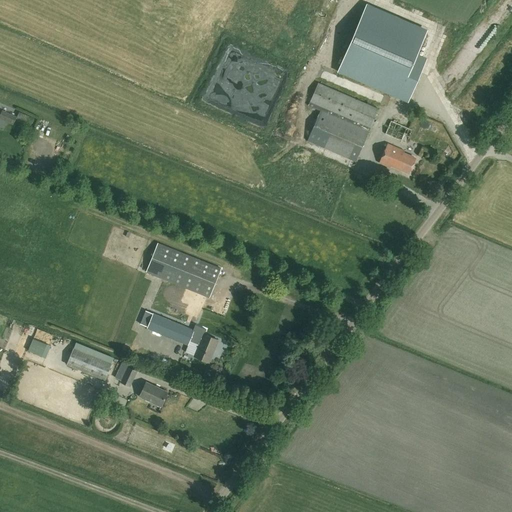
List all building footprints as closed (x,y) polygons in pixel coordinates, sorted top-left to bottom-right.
[(410,76),(429,27),(365,4),(339,75),(411,101),(419,79),(410,76)] [(379,110),(319,83),(311,103),(323,108),(308,142),(356,163),(379,110)] [(16,117),(2,111),(0,115),(0,119),(13,126),(16,117)] [(35,118),(20,112),(17,120),(32,126),(35,118)] [(413,130),(392,121),(386,135),(407,144),(413,130)] [(405,152),(387,145),(379,164),(390,169),(391,166),(409,174),(415,159),(404,154),(405,152)] [(220,269),(156,244),(145,273),(209,298),(220,269)] [(226,305),(231,307),(234,299),(228,297),(226,305)] [(193,331),(146,312),(141,324),(147,327),(147,329),(187,346),(189,342),(198,345),(193,357),(208,363),(217,341),(203,335),(202,337),(193,333),(193,331)] [(30,351),(44,355),(48,344),(34,339),(30,351)] [(115,358),(89,347),(86,353),(74,348),(67,365),(105,381),(115,358)] [(129,365),(122,362),(114,378),(121,381),(120,383),(130,387),(137,371),(128,367),(129,365)] [(166,394),(145,385),(139,397),(161,406),(166,394)]
